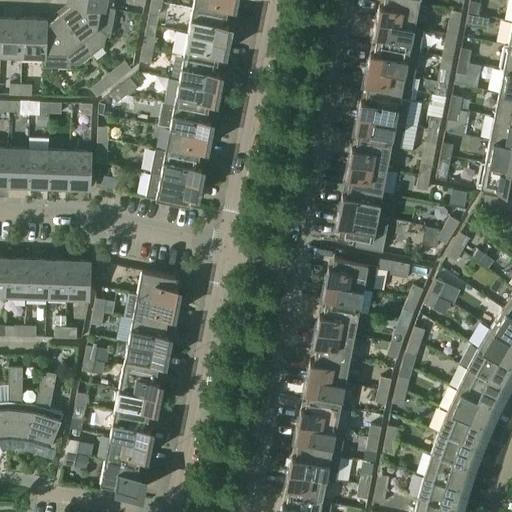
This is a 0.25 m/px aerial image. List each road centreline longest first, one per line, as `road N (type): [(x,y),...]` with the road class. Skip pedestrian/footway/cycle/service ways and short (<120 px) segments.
road 1 (residential): [(224,246),(173,511)]
road 2 (residential): [(288,262),(338,0)]
road 3 (residential): [(240,511),(288,262)]
road 4 (residential): [(273,0),(224,246)]
road 5 (residential): [(0,211),(87,214),(224,246)]
